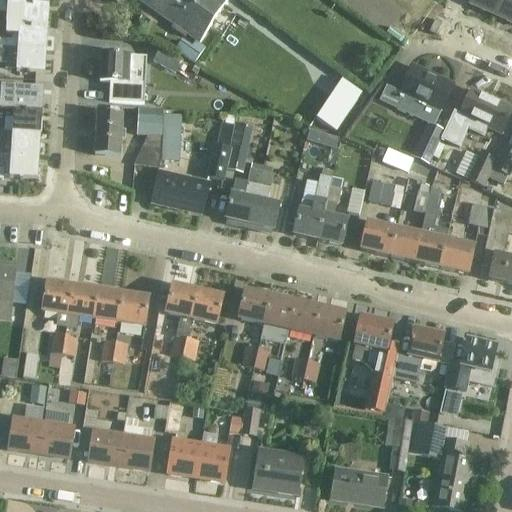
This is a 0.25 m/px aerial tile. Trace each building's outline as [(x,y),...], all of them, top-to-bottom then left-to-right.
[(165,0),(136,0),(174,26),(172,30),(186,40),(188,36),(196,42),(191,49),(184,44),(177,54),(194,65),(205,49),(200,45),(210,30),(165,0)] [(165,0),(210,30),(230,1),(228,0),(165,0)] [(471,0),(469,6),(495,18),(503,0),(471,0)] [(511,26),(511,0),(503,0),(495,18),(511,26)] [(5,27),(48,29),(49,7),(0,4),(0,11),(6,12),(5,27)] [(0,49),(46,52),(48,29),(5,27),(5,36),(11,36),(11,40),(0,39),(0,49)] [(183,61),(184,60),(161,47),(152,63),(175,76),(178,70),(185,73),(190,64),(183,61)] [(16,73),(44,75),(46,52),(0,49),(0,64),(5,65),(5,72),(16,73)] [(144,85),(146,58),(101,56),(99,83),(144,85)] [(396,111),(412,119),(419,104),(441,114),(453,88),(412,69),(400,95),(403,96),(396,111)] [(340,80),(314,119),(335,133),(361,94),(340,80)] [(0,110),(13,112),(42,114),(43,91),(15,89),(0,87),(0,90),(0,110)] [(440,141),(459,150),(468,131),(483,138),(487,130),(500,136),(511,110),(472,92),(460,116),(453,112),(445,132),(444,132),(440,141)] [(13,112),(0,110),(0,118),(5,119),(4,132),(12,133),(12,134),(40,136),(42,114),(13,112)] [(136,138),(147,138),(134,165),(160,171),(163,112),(138,110),(136,138)] [(120,158),(122,117),(97,115),(94,157),(120,158)] [(180,117),(163,116),(161,142),(179,143),(180,117)] [(432,158),(440,141),(444,132),(428,124),(412,160),(428,167),(432,158)] [(227,173),(243,176),(253,128),(235,125),(231,144),(233,144),(232,148),(227,173)] [(0,156),(39,159),(40,136),(12,134),(12,133),(0,132),(0,156)] [(320,146),(336,151),(339,140),(323,135),(320,146)] [(494,171),(509,177),(511,170),(511,135),(508,146),(504,145),(497,162),(498,163),(494,171)] [(215,148),(208,179),(223,183),(230,151),(215,148)] [(388,151),(384,161),(401,168),(405,158),(388,151)] [(468,181),(484,188),(491,170),(494,171),(498,163),(497,162),(479,155),(468,181)] [(39,159),(0,156),(0,169),(3,169),(2,179),(37,181),(39,159)] [(227,221),(251,227),(263,173),(249,169),(246,184),(237,182),(227,221)] [(295,236),(318,242),(330,188),(333,173),(323,171),(322,177),(319,176),(314,203),(303,201),(301,211),(295,236)] [(263,173),(251,227),(275,232),(281,206),(267,203),(273,175),(263,173)] [(203,216),(210,186),(159,175),(152,205),(203,216)] [(367,204),(400,211),(407,179),(397,177),(395,187),(371,182),(367,204)] [(330,188),(340,190),(342,182),(332,179),(330,188)] [(413,213),(426,217),(432,190),(431,189),(431,187),(421,185),(419,193),(418,193),(413,213)] [(318,242),(343,247),(349,222),(333,218),(336,205),(338,205),(341,191),(330,188),(318,242)] [(426,217),(437,219),(442,198),(438,197),(440,192),(432,190),(426,217)] [(476,236),(490,239),(496,211),(494,211),(494,209),(472,204),(467,226),(477,228),(476,236)] [(491,282),(511,286),(511,259),(503,258),(508,234),(511,235),(511,214),(496,211),(490,239),(483,269),(494,271),(491,282)] [(390,259),(396,231),(368,224),(362,252),(390,259)] [(396,231),(390,259),(415,264),(421,236),(396,231)] [(421,236),(415,264),(440,270),(446,242),(421,236)] [(446,242),(440,270),(469,276),(475,248),(446,242)] [(0,304),(12,306),(16,272),(0,269),(0,304)] [(56,328),(67,329),(73,289),(47,285),(43,315),(57,317),(56,328)] [(192,322),(198,294),(173,288),(166,316),(179,319),(175,338),(173,345),(155,341),(149,368),(157,370),(158,363),(161,364),(162,359),(173,361),(171,368),(180,370),(182,360),(187,341),(187,339),(191,322),(192,322)] [(67,329),(78,331),(79,320),(94,322),(99,293),(73,289),(67,329)] [(264,327),(271,298),(246,292),(239,322),(264,327)] [(119,326),(123,297),(99,293),(94,322),(119,326)] [(217,328),(224,300),(198,294),(192,322),(217,328)] [(123,297),(119,326),(145,330),(150,300),(123,297)] [(285,348),(289,333),(295,304),(271,298),(264,327),(261,342),(285,348)] [(295,304),(289,333),(314,339),(320,310),(295,304)] [(320,310),(314,339),(339,345),(346,315),(320,310)] [(360,319),(354,347),(357,348),(354,363),(367,366),(371,351),(381,353),(380,356),(378,356),(366,411),(384,415),(399,349),(388,347),(393,326),(360,319)] [(390,393),(413,398),(415,385),(416,385),(420,371),(430,374),(435,370),(436,366),(439,366),(445,339),(415,332),(410,358),(398,355),(397,360),(396,362),(390,393)] [(62,356),(62,357),(65,336),(52,335),(48,370),(60,371),(62,356)] [(65,336),(62,357),(75,358),(77,338),(65,336)] [(195,363),(199,344),(187,341),(182,360),(195,363)] [(112,365),(115,345),(102,343),(99,363),(112,365)] [(451,364),(445,389),(464,393),(467,383),(493,390),(499,367),(493,366),(497,351),(469,344),(463,367),(451,364)] [(127,347),(115,345),(112,365),(125,366),(127,347)] [(241,368),(254,371),(258,352),(245,349),(241,368)] [(266,374),(270,354),(258,352),(254,371),(260,372),(266,374)] [(35,381),(39,357),(25,355),(22,379),(35,381)] [(304,382),(308,363),(294,360),(290,379),(304,382)] [(308,363),(304,382),(316,385),(319,366),(308,363)] [(83,406),(85,395),(70,392),(68,403),(83,406)] [(167,422),(169,408),(170,403),(169,403),(156,401),(156,402),(153,420),(167,422)] [(246,402),(244,416),(241,437),(256,439),(260,412),(258,412),(259,404),(246,402)] [(200,421),(203,412),(194,409),(191,419),(200,421)] [(241,437),(244,416),(233,414),(229,445),(240,447),(241,437)] [(39,458),(69,463),(74,430),(54,427),(55,416),(45,415),(43,425),(44,425),(39,458)] [(406,475),(409,454),(414,424),(391,419),(385,449),(393,450),(389,473),(406,475)] [(9,453),(39,458),(44,425),(43,425),(14,421),(9,453)] [(433,509),(449,511),(464,511),(474,463),(464,461),(467,446),(444,442),(446,432),(414,424),(409,454),(439,461),(440,458),(443,459),(433,509)] [(89,465),(119,470),(124,438),(94,433),(89,465)] [(196,482),(224,486),(230,451),(215,449),(217,438),(203,435),(201,447),(196,482)] [(148,475),(154,443),(124,438),(119,470),(148,475)] [(201,447),(188,445),(173,443),(167,477),(196,482),(201,447)] [(297,498),(303,460),(260,453),(255,491),(297,498)] [(383,511),(388,480),(337,472),(332,502),(383,511)]
